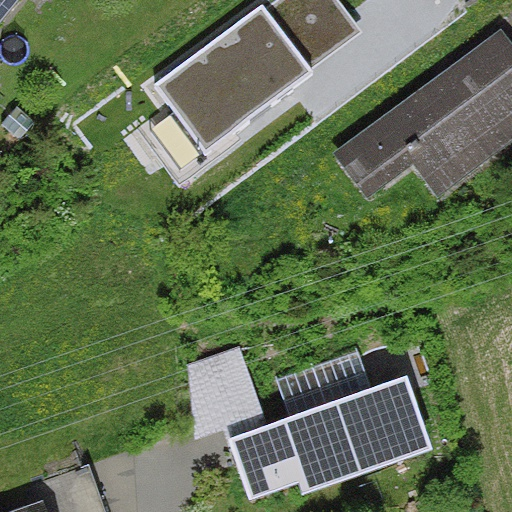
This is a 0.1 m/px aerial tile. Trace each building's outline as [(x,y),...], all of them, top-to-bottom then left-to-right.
[(0,0),(0,10),(8,0),(0,0)] [(263,10),(160,86),(206,147),(309,71),(263,10)] [(511,133),(511,60),(497,40),(334,160),(355,189),(401,155),(430,194),(511,133)] [(262,413),(240,349),(189,365),(195,437),(262,413)] [(407,378),(231,439),(252,498),(302,480),(307,493),(432,449),(407,378)] [(43,499),(47,511),(105,511),(88,464),(37,483),(43,499)] [(47,511),(43,499),(5,511),(47,511)]
